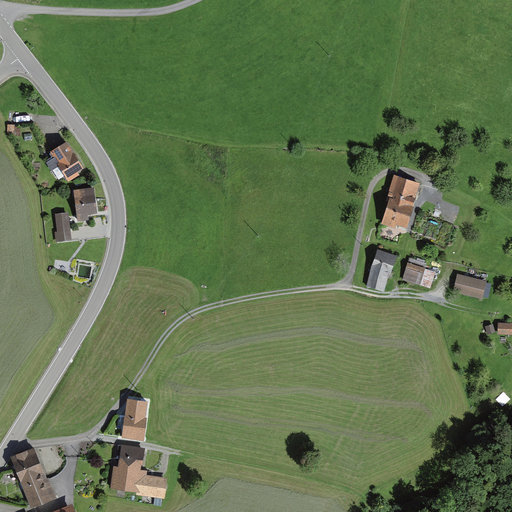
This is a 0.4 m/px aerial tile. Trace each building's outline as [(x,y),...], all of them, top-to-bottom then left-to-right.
[(35,113),(17,114),(17,124),(36,123),(35,113)] [(67,142),(50,152),(68,182),(80,175),(78,172),(84,168),(67,142)] [(390,176),(375,223),(403,232),(418,184),(390,176)] [(95,188),(74,190),(78,221),(88,220),(88,215),(98,214),(95,188)] [(68,213),(56,215),(58,232),(55,232),(56,242),(71,240),(68,213)] [(371,246),(359,281),(383,290),(396,254),(371,246)] [(432,271),(404,262),(398,279),(426,289),(432,271)] [(485,284),(454,275),(449,292),(480,300),(485,284)] [(511,332),(511,321),(499,322),(500,333),(511,332)] [(148,402),(128,399),(122,438),(144,442),(147,418),(146,418),(148,402)] [(114,467),(111,488),(137,492),(137,495),(165,499),(168,478),(148,475),(148,470),(142,469),(145,449),(122,445),(118,468),(114,467)] [(34,448),(11,457),(32,508),(56,498),(48,478),(47,479),(34,448)]
